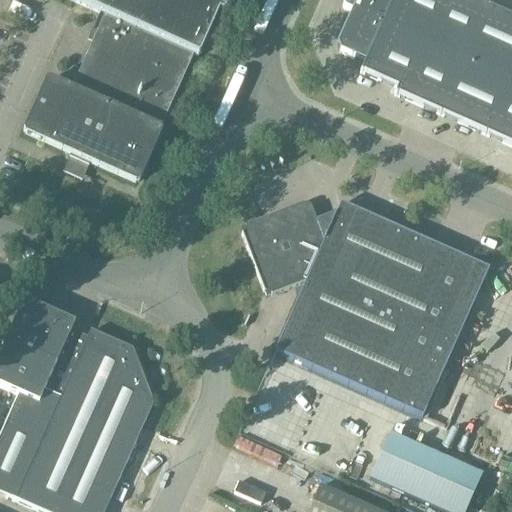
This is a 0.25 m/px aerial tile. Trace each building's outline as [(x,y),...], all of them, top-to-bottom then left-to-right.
[(47,84),(24,135),(136,185),(193,57),(197,59),(198,58),(223,0),(65,0),(99,15),(93,29),(96,35),(70,94),(47,84)] [(356,0),(351,12),(344,9),(340,11),(339,12),(339,15),(340,18),(342,19),(347,21),(336,46),(339,54),(364,65),(359,74),(396,91),(394,97),(511,149),(511,19),(467,0),(356,0)] [(274,354),(422,420),(488,272),(340,206),(334,218),(316,225),(310,209),(309,209),(307,205),(303,207),(303,206),(244,228),(244,229),(240,231),(242,235),(241,236),(263,294),(264,294),(266,298),(270,296),(271,297),(305,284),(274,354)] [(22,303),(0,353),(0,389),(17,397),(0,435),(0,496),(35,511),(105,511),(153,406),(132,352),(90,333),(86,340),(70,333),(74,326),(22,303)] [(369,481),(439,511),(465,511),(481,477),(389,436),(369,481)] [(308,511),(369,511),(319,489),(308,511)]
